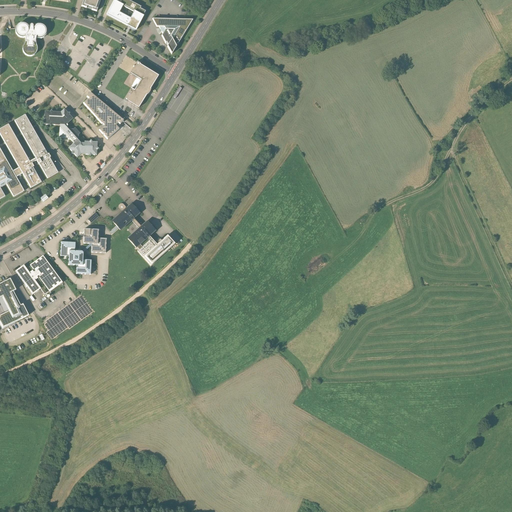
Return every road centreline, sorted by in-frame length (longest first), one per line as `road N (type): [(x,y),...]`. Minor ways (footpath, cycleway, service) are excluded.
road 1 (tertiary): [(0,254),(101,178),(175,74)]
road 2 (track): [(0,375),(93,328),(189,244)]
road 3 (unclassified): [(175,74),(99,27),(41,12),(0,13)]
road 4 (track): [(453,145),(511,285)]
road 5 (track): [(453,145),(437,179),(382,206),(361,233)]
